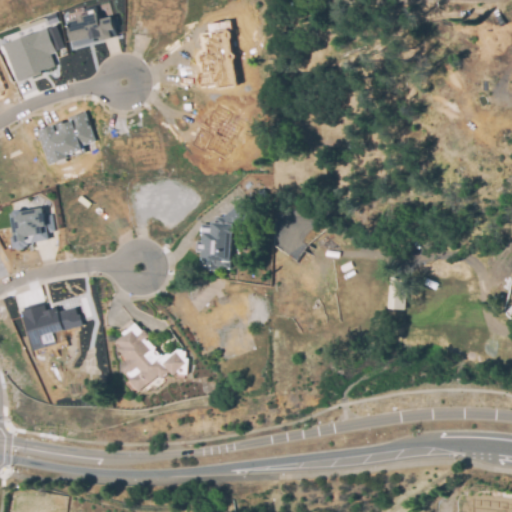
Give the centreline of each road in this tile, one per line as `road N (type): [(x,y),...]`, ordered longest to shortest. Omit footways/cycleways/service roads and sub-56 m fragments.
road 1 (secondary): [(511,417),(404,417),(121,459),(0,440)]
road 2 (secondary): [(0,458),(82,475),(156,478),(414,448),(511,450)]
road 3 (residential): [(0,288),(87,268),(122,267),(138,284),(155,276),(156,257),(132,250),(122,267)]
road 4 (residential): [(0,120),(107,84),(123,101),(140,90),(137,69),(115,64),(107,84)]
